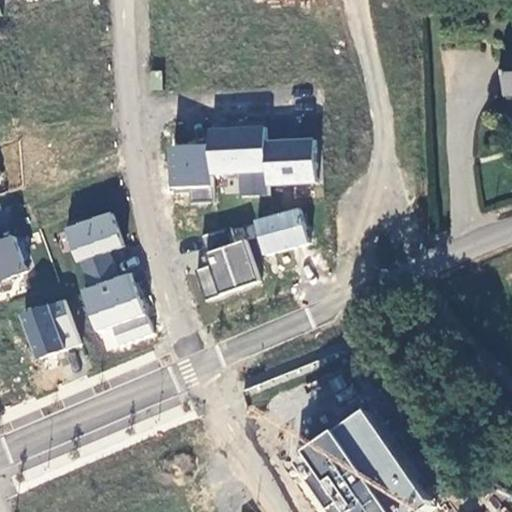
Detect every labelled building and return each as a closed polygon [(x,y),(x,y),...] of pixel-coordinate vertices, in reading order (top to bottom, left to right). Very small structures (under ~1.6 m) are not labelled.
[(163,91),(162,73),(151,73),(153,91),(163,91)] [(267,129),(210,131),(211,147),(213,176),(241,175),(242,198),(270,197),(269,187),(267,144),(267,129)] [(267,144),(269,187),(318,185),(316,141),(267,144)] [(213,176),(211,147),(173,149),(175,195),(191,194),(191,206),(215,205),(213,176)] [(0,237),(11,234),(0,201),(0,237)] [(301,210),(257,222),(266,258),(310,245),(301,210)] [(90,217),(67,225),(90,289),(119,279),(109,252),(124,247),(113,215),(92,222),(90,217)] [(231,229),(202,237),(212,266),(196,271),(206,302),(261,283),(246,242),(237,246),(231,229)] [(0,237),(0,295),(28,286),(11,234),(0,237)] [(154,335),(131,274),(119,279),(90,289),(84,291),(98,333),(114,328),(120,347),(154,335)] [(82,345),(65,301),(24,316),(40,361),(82,345)] [(438,511),(439,511),(370,415),(296,467),(327,511),(438,511)]
